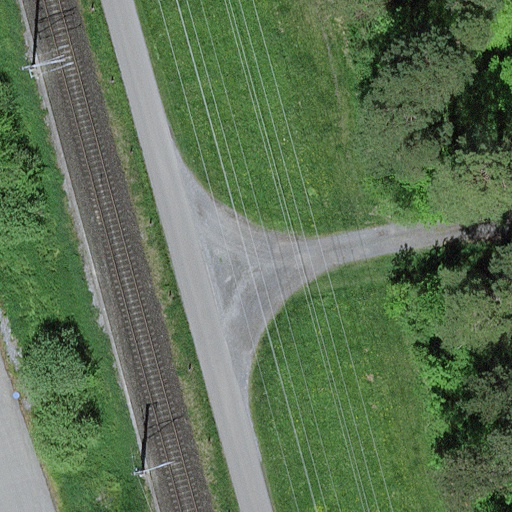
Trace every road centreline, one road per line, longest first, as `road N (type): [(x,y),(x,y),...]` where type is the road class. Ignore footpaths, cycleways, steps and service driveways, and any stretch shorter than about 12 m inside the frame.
road 1 (track): [(254,511),(114,0)]
road 2 (track): [(192,278),(511,225)]
